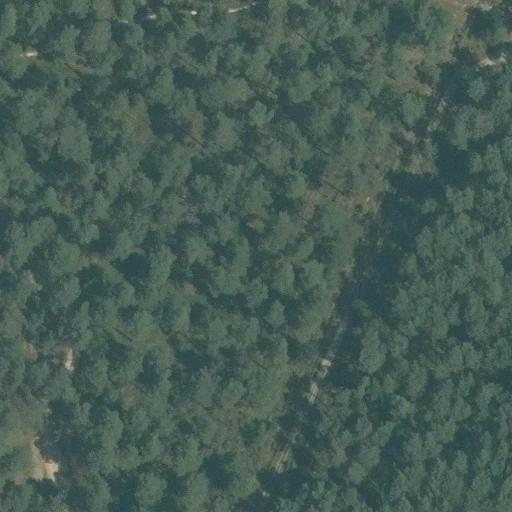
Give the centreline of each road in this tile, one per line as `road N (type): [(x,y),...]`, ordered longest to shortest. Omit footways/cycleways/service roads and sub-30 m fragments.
road 1 (track): [(460,0),(229,511)]
road 2 (track): [(257,511),(454,82),(511,53)]
